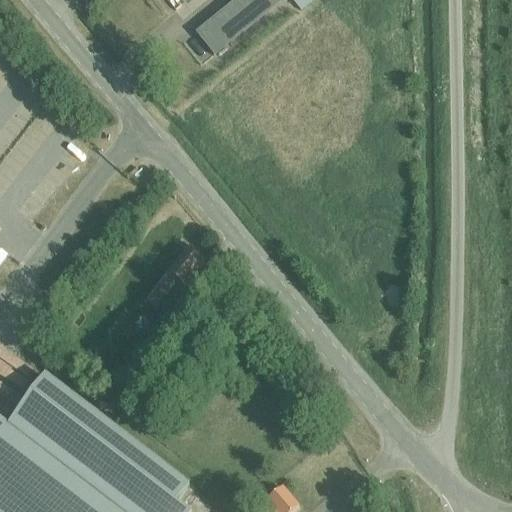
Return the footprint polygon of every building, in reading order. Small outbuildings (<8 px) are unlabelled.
[(241,0),(197,36),(214,58),(285,0),(289,0),(301,15),(318,0),(241,0)] [(205,266),(191,256),(187,252),(147,304),(155,311),(176,284),(186,291),(205,266)] [(171,310),(157,328),(141,349),(145,352),(136,364),(142,369),(167,336),(181,318),(171,310)] [(183,511),(177,507),(189,490),(45,380),(8,429),(0,422),(0,511),(183,511)] [(258,511),(297,511),(300,510),(283,491),(258,511)]
